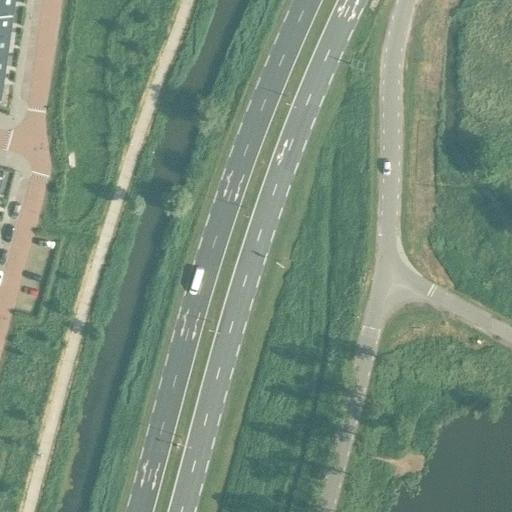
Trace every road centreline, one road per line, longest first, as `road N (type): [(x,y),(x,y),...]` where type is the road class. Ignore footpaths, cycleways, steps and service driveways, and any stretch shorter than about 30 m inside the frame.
road 1 (primary): [(181,511),(266,215),(352,0)]
road 2 (primary): [(308,0),(233,186),(138,511)]
road 3 (unclassified): [(386,269),(392,79),(406,0)]
road 4 (unclassified): [(329,511),(386,269)]
road 5 (residential): [(0,322),(39,178),(33,145)]
road 6 (residential): [(33,145),(52,0)]
road 7 (unclassified): [(511,337),(386,269)]
